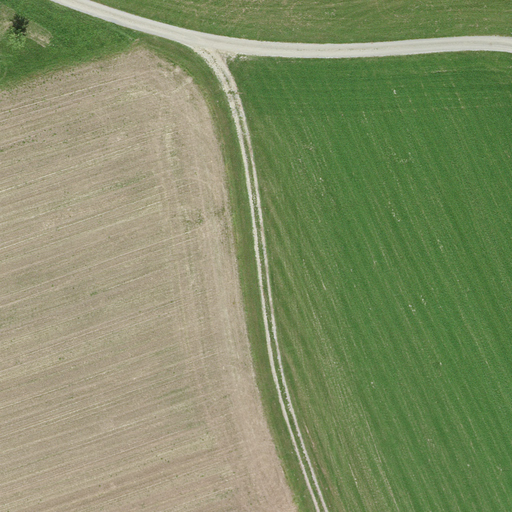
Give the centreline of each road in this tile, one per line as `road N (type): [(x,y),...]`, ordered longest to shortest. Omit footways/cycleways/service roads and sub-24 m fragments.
road 1 (track): [(186,37),(215,59),(245,123),(280,367),(325,511)]
road 2 (track): [(67,0),(230,46),(357,53),(511,47)]
